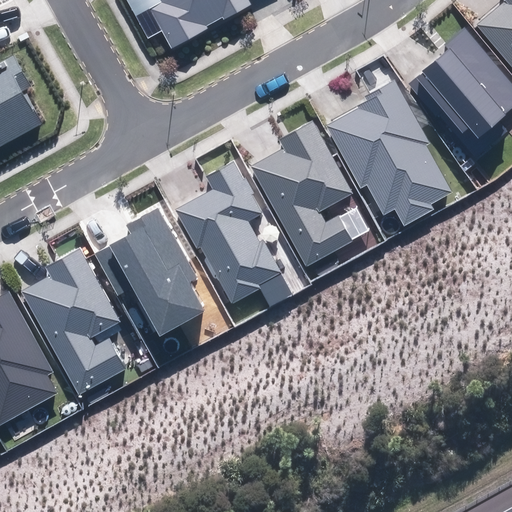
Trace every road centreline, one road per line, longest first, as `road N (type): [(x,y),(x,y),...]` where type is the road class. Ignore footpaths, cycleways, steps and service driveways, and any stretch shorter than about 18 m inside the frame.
road 1 (residential): [(139,147),(357,24)]
road 2 (residential): [(69,0),(139,147)]
road 3 (residential): [(0,222),(139,147)]
